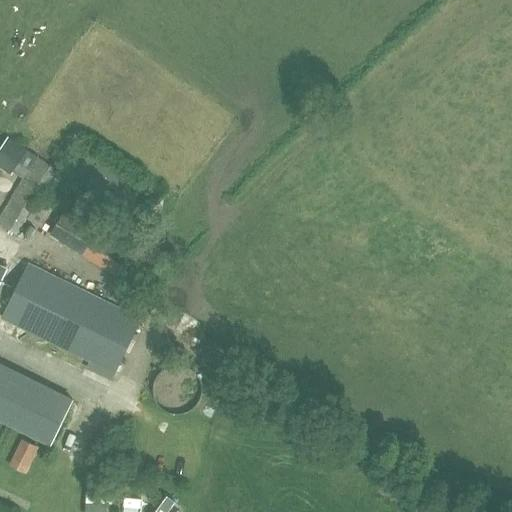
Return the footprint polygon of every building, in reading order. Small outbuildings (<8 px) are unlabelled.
[(0,149),(0,168),(12,176),(14,173),(27,149),(8,137),(0,149)] [(14,173),(23,179),(38,157),(27,149),(14,173)] [(100,160),(99,160),(91,153),(74,177),(83,183),(118,208),(134,184),(100,160)] [(27,220),(40,199),(58,170),(38,157),(0,217),(0,223),(18,235),(27,220)] [(40,199),(27,220),(42,229),(56,208),(40,199)] [(115,276),(134,246),(69,205),(51,235),(115,276)] [(116,373),(142,320),(29,265),(3,318),(116,373)] [(39,446),(23,438),(14,455),(31,464),(39,446)] [(87,491),(87,503),(112,504),(112,492),(87,491)] [(156,511),(168,511),(176,503),(168,497),(156,511)]
